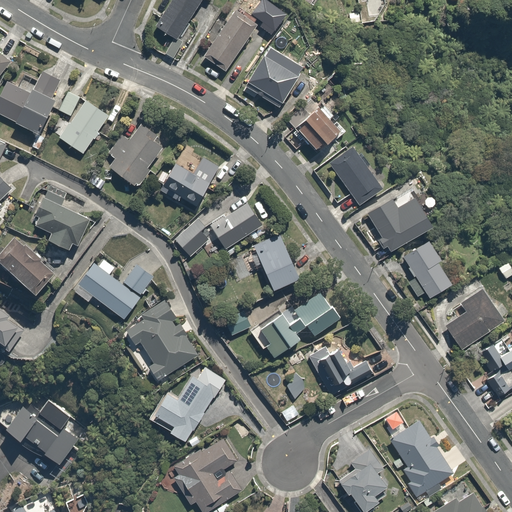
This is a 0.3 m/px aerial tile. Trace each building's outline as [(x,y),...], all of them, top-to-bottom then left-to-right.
[(174,0),(158,27),(182,43),(209,0),(174,0)] [(357,0),(359,12),(345,13),(346,25),(383,22),(381,0),(357,0)] [(262,26),(239,10),(207,57),(230,73),(262,26)] [(311,73),(271,47),(246,84),(286,111),(311,73)] [(0,77),(10,64),(0,56),(0,77)] [(63,81),(44,72),(38,85),(24,79),(20,88),(8,83),(0,99),(0,114),(45,136),(64,98),(57,94),(63,81)] [(347,101),(330,83),(292,119),(325,153),(347,132),(332,116),(347,101)] [(72,118),(82,98),(71,92),(60,112),(72,118)] [(66,122),(57,135),(87,156),(114,119),(89,101),(71,126),(66,122)] [(125,132),(109,155),(117,161),(112,169),(142,191),(174,145),(144,124),(134,138),(125,132)] [(0,165),(1,166),(10,143),(0,138),(0,165)] [(358,148),(333,167),(362,205),(387,187),(358,148)] [(195,176),(174,165),(161,189),(203,212),(227,168),(206,157),(195,176)] [(0,224),(17,208),(8,199),(13,193),(0,179),(0,224)] [(419,203),(413,193),(398,201),(371,217),(391,253),(441,226),(433,212),(428,214),(421,202),(419,203)] [(57,234),(53,242),(75,252),(78,244),(84,246),(94,221),(44,199),(33,224),(57,234)] [(254,202),(213,225),(228,251),(269,228),(254,202)] [(215,237),(196,219),(175,240),(193,259),(215,237)] [(284,232),(256,245),(278,294),(306,282),(284,232)] [(0,264),(43,298),(67,267),(43,248),(38,255),(14,236),(0,254),(0,264)] [(419,279),(411,284),(420,298),(428,293),(434,302),(458,287),(445,266),(449,264),(436,243),(408,261),(419,279)] [(511,257),(511,256),(497,264),(507,281),(511,277),(511,257)] [(97,267),(78,294),(91,304),(96,297),(129,321),(144,300),(142,298),(122,285),(112,277),(119,269),(107,261),(101,269),(97,267)] [(138,262),(122,285),(142,298),(157,276),(138,262)] [(509,324),(490,291),(465,306),(470,315),(449,327),(463,351),(509,324)] [(288,317),(268,331),(278,346),(272,350),(279,360),(297,348),(301,353),(309,348),(303,339),(312,333),(315,338),(345,319),(338,308),(334,310),(323,294),(297,311),(304,321),(295,327),(288,317)] [(147,369),(155,384),(200,357),(166,301),(140,316),(144,322),(125,333),(130,342),(126,345),(142,372),(147,369)] [(0,306),(0,347),(1,348),(4,344),(14,350),(30,327),(0,306)] [(232,337),(246,332),(242,320),(228,325),(232,337)] [(337,340),(310,355),(332,396),(359,381),(337,340)] [(511,352),(507,356),(502,347),(483,357),(493,374),(510,365),(511,369),(511,352)] [(204,380),(195,375),(182,400),(172,395),(160,419),(178,429),(173,439),(194,450),(230,381),(209,370),(204,380)] [(511,394),(511,381),(508,374),(491,383),(501,401),(511,394)] [(33,410),(31,399),(0,408),(0,421),(13,430),(11,434),(25,442),(23,446),(54,464),(56,461),(66,467),(83,440),(79,437),(87,423),(47,399),(38,413),(33,410)] [(393,430),(405,423),(398,411),(387,418),(393,430)] [(409,468),(405,471),(412,481),(408,484),(417,497),(455,474),(423,422),(392,441),(409,468)] [(176,480),(193,508),(200,504),(204,511),(213,511),(244,493),(249,500),(261,493),(224,435),(176,466),(182,476),(176,480)] [(365,451),(350,462),(356,471),(343,480),(365,511),(370,511),(396,494),(365,451)] [(458,497),(435,511),(486,511),(474,494),(461,502),(458,497)]
